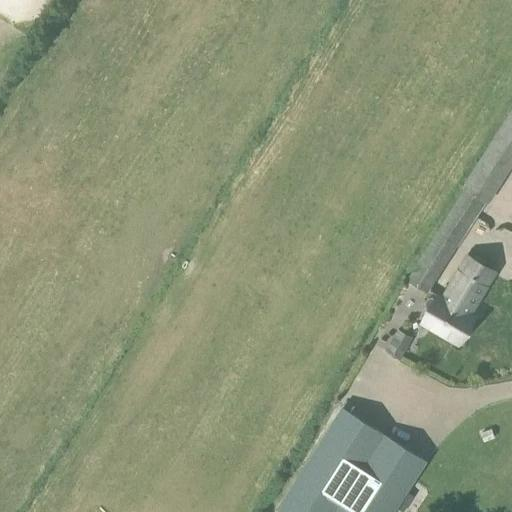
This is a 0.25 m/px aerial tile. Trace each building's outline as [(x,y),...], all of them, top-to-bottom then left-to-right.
[(436,235),(457,247),(486,203),(511,163),(511,108),(462,187),(465,190),(436,235)] [(428,293),(457,247),(436,235),(407,280),(428,293)] [(443,298),(471,314),(495,272),(481,264),(483,260),(476,256),(474,259),(467,255),(443,298)] [(474,316),(471,314),(443,298),(438,296),(423,324),(458,344),(474,316)] [(400,358),(412,337),(398,329),(386,350),(400,358)] [(279,511),(391,511),(425,459),(342,408),(278,511),(279,511)]
